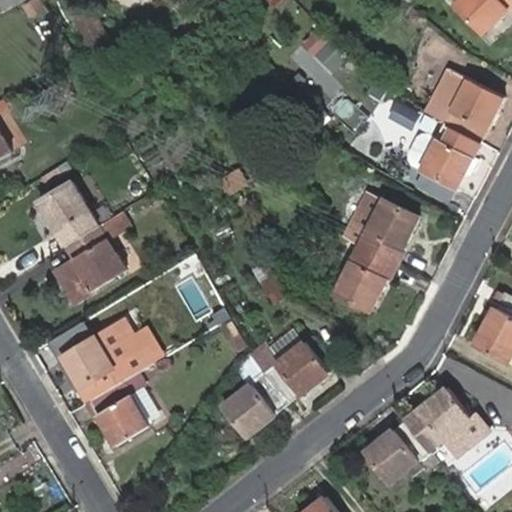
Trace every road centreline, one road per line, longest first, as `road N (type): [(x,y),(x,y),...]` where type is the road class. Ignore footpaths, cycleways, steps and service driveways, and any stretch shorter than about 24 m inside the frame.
road 1 (residential): [(220,511),(416,360),(511,178)]
road 2 (residential): [(0,332),(107,511)]
